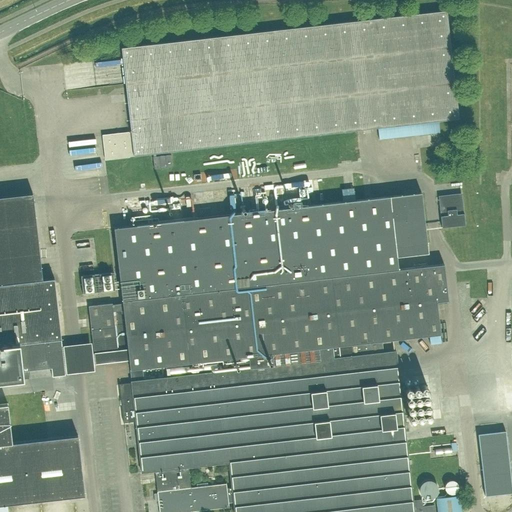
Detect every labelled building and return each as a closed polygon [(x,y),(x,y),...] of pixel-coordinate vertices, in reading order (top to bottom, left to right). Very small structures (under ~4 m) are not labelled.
[(459,119),(446,11),(121,48),(130,132),(102,136),(105,159),(459,119)] [(434,511),(433,506),(421,507),(421,500),(412,501),(395,351),(382,353),(381,341),(429,335),(430,345),(441,344),(440,334),(436,302),(447,301),(443,264),(398,269),(396,258),(428,255),(426,244),(421,193),(389,196),(350,201),(349,189),(337,190),(339,202),(113,228),(122,303),(112,305),(112,303),(88,306),(91,330),(92,340),(94,364),(128,360),(131,382),(131,383),(118,384),(122,423),(135,421),(135,422),(141,472),(154,471),(158,511),(186,511),(228,507),(228,503),(233,502),(234,511),(434,511)] [(249,201),(248,189),(237,190),(238,202),(249,201)] [(54,278),(42,280),(32,194),(0,197),(0,382),(23,380),(22,371),(51,368),(52,376),(65,375),(54,278)] [(464,225),(461,197),(438,200),(441,228),(464,225)] [(114,291),(112,272),(80,276),(82,294),(114,291)] [(0,505),(85,495),(78,435),(12,442),(8,404),(0,404),(0,505)] [(511,492),(511,484),(505,431),(477,434),(485,496),(511,492)] [(461,511),(460,496),(436,498),(437,511),(461,511)]
